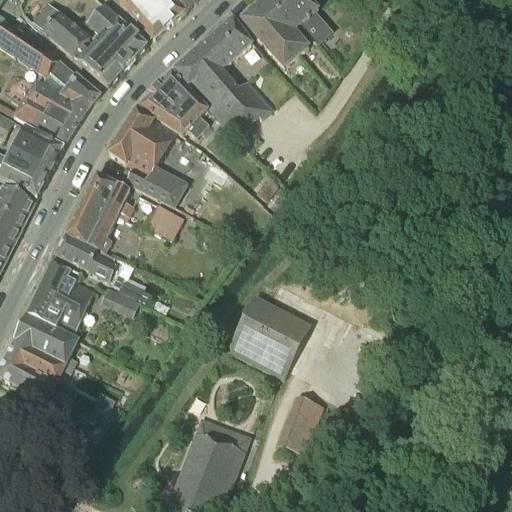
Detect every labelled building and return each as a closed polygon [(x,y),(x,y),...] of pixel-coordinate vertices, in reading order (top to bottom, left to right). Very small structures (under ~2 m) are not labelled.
[(153,43),(169,29),(138,0),(124,0),(120,5),(122,7),(121,7),(153,43)] [(138,0),(169,29),(183,16),(168,0),(138,0)] [(173,0),(186,13),(199,0),(173,0)] [(293,36),(300,30),(302,28),(276,0),(268,0),(257,10),(300,58),(307,52),(293,36)] [(276,0),(302,28),(300,30),(326,61),(345,45),(337,35),(333,38),(315,17),(318,15),(304,0),(276,0)] [(58,66),(6,27),(7,26),(0,21),(0,10),(4,5),(0,2),(0,51),(47,83),(50,78),(67,92),(59,101),(37,88),(13,122),(64,149),(86,116),(99,100),(76,80),(58,65),(58,66)] [(283,73),(300,58),(257,10),(241,24),(283,73)] [(107,91),(146,50),(104,11),(87,29),(101,42),(88,55),(82,50),(89,41),(59,17),(43,37),(78,66),(107,91)] [(238,95),(221,74),(252,48),(233,23),(174,73),(236,145),(270,115),(247,87),(238,95)] [(196,144),(209,131),(200,122),(207,114),(171,76),(155,94),(137,112),(154,123),(181,141),(187,135),(196,144)] [(137,112),(134,111),(106,156),(134,174),(149,183),(156,171),(176,139),(153,124),(154,123),(137,112)] [(0,145),(4,148),(15,127),(0,119),(0,145)] [(10,163),(46,183),(62,153),(26,133),(10,163)] [(10,163),(0,157),(0,169),(5,172),(0,181),(0,182),(36,202),(46,183),(10,163)] [(149,183),(134,174),(126,189),(174,214),(188,189),(156,171),(149,183)] [(86,200),(118,217),(120,218),(119,222),(127,226),(134,213),(123,207),(129,196),(96,179),(86,200)] [(268,184),(256,197),(266,206),(278,193),(268,184)] [(0,217),(23,229),(34,207),(3,191),(0,197),(0,217)] [(105,243),(118,217),(86,200),(65,240),(104,259),(105,258),(111,246),(105,243)] [(172,246),(184,224),(158,211),(146,233),(172,246)] [(0,245),(11,252),(23,229),(0,217),(0,245)] [(65,240),(55,261),(88,277),(87,278),(113,291),(122,273),(112,269),(115,263),(111,261),(105,258),(104,259),(65,240)] [(0,274),(11,252),(0,245),(0,274)] [(80,281),(53,267),(27,320),(56,335),(73,343),(95,296),(77,288),(80,281)] [(139,307),(145,296),(144,296),(123,286),(119,294),(118,297),(139,307)] [(289,375),(312,331),(270,309),(254,301),(226,355),(284,385),(289,375)] [(73,343),(56,335),(27,320),(12,349),(63,374),(77,345),(73,343)] [(0,382),(47,407),(63,374),(12,349),(0,371),(0,382)] [(304,461),(323,411),(303,404),(296,401),(277,451),(304,461)] [(224,511),(250,443),(200,424),(166,510),(165,511),(224,511)]
